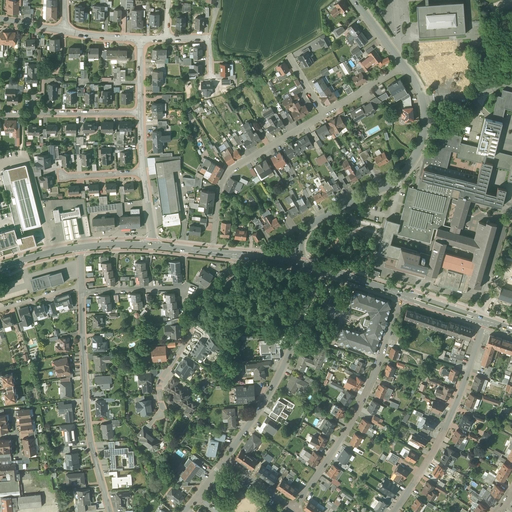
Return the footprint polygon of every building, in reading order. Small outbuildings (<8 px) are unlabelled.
[(342,0),(335,5),(336,7),(333,10),(337,15),(340,12),(341,13),(347,8),(342,0)] [(425,0),(425,5),(417,5),(419,36),(454,34),(454,30),(456,30),(456,35),(465,34),(463,2),(429,5),(428,0),(425,0)] [(18,2),(9,2),(9,4),(7,5),(7,7),(9,8),(9,13),(18,13),(18,2)] [(84,7),(76,7),(75,20),(84,20),(84,7)] [(121,10),(115,9),(114,16),(110,16),(110,20),(121,21),(121,10)] [(103,10),(97,10),(96,12),(96,20),(104,20),(104,10),(103,10)] [(132,10),(132,21),(131,21),(131,28),(143,28),(143,17),(141,15),(141,11),(141,10),(134,10),(132,10)] [(159,14),(150,14),(150,24),(159,25),(159,14)] [(185,17),(177,17),(177,29),(185,29),(185,17)] [(204,18),(196,18),(195,29),(204,29),(204,18)] [(361,32),(354,23),(348,28),(351,34),(346,38),(349,41),(350,41),(361,32)] [(368,41),(361,32),(350,41),(353,44),(356,41),(360,46),(368,41)] [(319,41),(322,47),(324,46),(325,48),(331,45),(325,33),(319,36),(321,40),(319,41)] [(59,39),(50,39),(51,46),(51,50),(50,50),(50,51),(51,51),(51,50),(59,50),(59,46),(59,39)] [(35,40),(26,40),(26,48),(32,47),(32,49),(33,49),(35,48),(35,40)] [(310,51),(306,44),(300,48),(304,54),(308,52),(310,51)] [(202,58),(202,47),(193,47),(194,58),(202,58)] [(358,47),(351,52),(354,55),(361,50),(358,47)] [(80,48),(69,48),(69,57),(80,57),(80,48)] [(99,48),(89,48),(89,51),(88,51),(88,57),(89,57),(94,57),(94,59),(94,60),(99,60),(99,48)] [(160,49),(153,49),(153,58),(157,58),(157,60),(165,60),(165,58),(167,58),(167,49),(160,49)] [(117,50),(107,51),(107,59),(117,59),(117,50)] [(127,50),(117,50),(117,59),(127,59),(127,50)] [(374,50),(368,55),(370,57),(372,59),(378,55),(374,50)] [(304,54),(298,57),(304,68),(314,62),(308,52),(304,54)] [(372,59),(362,67),(365,72),(370,69),(368,66),(374,62),(376,64),(378,62),(382,60),(378,55),(372,59)] [(363,61),(362,60),(357,64),(360,68),(362,67),(372,59),(370,57),(368,58),(363,61)] [(388,58),(382,61),(382,60),(378,62),(381,66),(390,61),(388,58)] [(284,63),(276,67),(281,75),(285,73),(289,71),(284,63)] [(230,75),(229,64),(221,64),(221,76),(228,76),(230,76),(230,75)] [(28,74),(37,74),(36,65),(27,65),(28,74)] [(202,65),(194,65),(195,69),(189,69),(189,74),(195,74),(195,75),(202,75),(202,68),(202,65)] [(285,73),(281,75),(277,77),(280,81),(287,76),(285,73)] [(359,74),(354,77),(356,80),(354,81),(357,86),(366,80),(362,75),(361,73),(359,74)] [(37,74),(28,74),(27,74),(27,83),(38,82),(38,74),(37,74)] [(321,78),(313,83),(319,92),(328,87),(329,87),(326,82),(325,83),(321,78)] [(400,79),(388,86),(393,95),(393,94),(404,88),(403,86),(404,85),(400,79)] [(347,94),(353,92),(349,83),(343,85),(347,94)] [(57,84),(49,84),(49,98),(57,99),(57,84)] [(302,87),(289,94),(291,97),(291,98),(291,97),(297,94),(304,90),(302,87)] [(328,87),(319,92),(322,97),(321,97),(322,99),(333,92),(331,93),(328,87)] [(404,88),(393,94),(395,98),(397,97),(398,99),(408,94),(405,90),(404,88)] [(511,91),(503,90),(501,97),(498,96),(493,114),(493,115),(503,118),(505,109),(511,110),(511,91)] [(76,92),(67,92),(67,103),(76,103),(76,92)] [(112,92),(103,92),(103,103),(112,103),(112,92)] [(333,92),(322,99),(324,101),(326,104),(337,98),(333,92)] [(131,93),(122,93),(122,103),(131,103),(131,93)] [(15,95),(8,95),(8,104),(11,104),(11,105),(13,105),(14,104),(18,104),(18,101),(18,100),(18,99),(18,95),(15,95)] [(294,102),(291,97),(291,98),(291,97),(285,100),(283,102),(287,109),(292,106),(295,111),(292,113),(296,120),(302,116),(295,103),(294,102)] [(376,97),(369,101),(370,103),(371,103),(373,107),(382,102),(376,97)] [(303,107),(299,101),(295,103),(302,116),(309,113),(305,106),(303,107)] [(370,103),(362,108),(361,106),(350,113),(353,117),(356,115),(358,119),(365,115),(366,116),(369,115),(370,116),(371,117),(373,115),(374,114),(373,112),(375,111),(373,107),(371,103),(370,103)] [(339,116),(337,118),(334,119),(340,130),(343,128),(346,126),(343,121),(340,116),(339,116)] [(459,153),(457,157),(481,163),(482,161),(492,163),(492,166),(510,170),(511,161),(511,155),(495,151),(502,122),(485,118),(477,147),(461,143),(461,145),(459,153)] [(340,130),(334,119),(331,121),(332,121),(329,123),(330,125),(334,132),(335,133),(340,130)] [(278,122),(275,124),(279,131),(285,127),(281,120),(278,122)] [(16,121),(6,121),(6,124),(5,125),(5,126),(6,127),(6,131),(15,131),(16,131),(16,128),(16,121)] [(131,122),(120,122),(120,131),(131,131),(131,122)] [(113,123),(102,123),(102,132),(113,132),(113,123)] [(257,134),(256,132),(255,132),(254,133),(253,134),(251,131),(254,130),(252,126),(251,127),(248,123),(243,126),(244,126),(247,132),(251,138),(255,145),(261,141),(257,134)] [(95,124),(84,124),(84,132),(95,132),(95,124)] [(271,126),(268,128),(272,134),(279,131),(275,124),(271,126)] [(325,125),(316,130),(322,139),(331,134),(327,127),(325,125)] [(40,127),(28,127),(28,135),(40,135),(40,127)] [(158,131),(153,132),(153,142),(162,141),(170,140),(170,135),(161,136),(161,131),(158,131)] [(319,139),(314,131),(311,133),(316,141),(319,139)] [(462,136),(444,132),(442,140),(439,139),(434,158),(433,165),(445,168),(450,151),(459,153),(461,145),(460,144),(462,136)] [(411,135),(396,133),(395,138),(403,139),(402,148),(402,152),(409,153),(411,135)] [(307,136),(300,140),(297,142),(297,141),(297,142),(300,148),(302,150),(307,147),(307,148),(308,147),(307,145),(310,143),(311,145),(312,144),(307,136)] [(248,140),(244,142),(248,149),(255,145),(251,138),(248,140)] [(162,141),(153,142),(154,152),(162,151),(162,141)] [(294,143),(293,141),(291,143),(288,145),(289,147),(287,148),(285,149),(287,152),(290,158),(292,157),(293,157),(296,155),(295,153),(298,152),(299,153),(302,151),(302,150),(300,148),(298,149),(294,143)] [(233,152),(230,147),(227,148),(235,161),(241,157),(237,150),(233,152)] [(110,148),(102,149),(102,150),(102,158),(103,164),(111,163),(110,153),(110,148)] [(227,148),(221,152),(229,165),(235,161),(227,148)] [(370,157),(366,150),(362,152),(366,160),(370,157)] [(129,151),(120,152),(121,157),(121,162),(130,162),(129,151)] [(287,165),(280,152),(275,155),(283,167),(287,165)] [(384,152),(374,158),(379,166),(389,160),(384,152)] [(91,153),(82,154),(83,165),(91,164),(91,153)] [(50,155),(42,156),(42,162),(37,162),(37,166),(37,168),(40,167),(51,166),(50,155)] [(70,155),(59,155),(59,160),(62,160),(63,166),(71,166),(70,155)] [(283,167),(275,155),(271,157),(278,170),(283,167)] [(434,158),(425,155),(422,165),(419,178),(420,179),(417,188),(417,189),(409,187),(404,207),(445,217),(450,199),(451,199),(451,197),(451,196),(452,192),(459,193),(458,196),(470,198),(472,199),(477,180),(478,176),(445,168),(433,165),(434,158)] [(160,157),(155,158),(157,182),(159,195),(160,199),(160,204),(163,220),(171,219),(179,218),(173,171),(181,170),(180,156),(172,157),(160,157)] [(266,160),(262,162),(258,164),(259,164),(256,166),(256,167),(262,176),(267,173),(267,174),(272,171),(266,160)] [(334,172),(327,161),(324,163),(326,167),(327,166),(331,173),(334,172)] [(482,161),(481,163),(478,176),(477,180),(472,199),(502,206),(506,189),(498,187),(496,194),(485,191),(491,168),(492,166),(492,163),(482,161)] [(216,165),(211,162),(209,166),(207,170),(219,177),(224,169),(216,165)] [(348,162),(343,166),(345,170),(348,169),(351,167),(348,162)] [(42,226),(25,165),(10,169),(1,171),(2,176),(17,232),(42,226)] [(359,169),(356,171),(353,165),(351,167),(358,179),(363,176),(359,169)] [(366,165),(359,169),(363,176),(370,171),(366,165)] [(262,176),(256,167),(253,169),(261,181),(264,180),(262,176)] [(358,179),(351,167),(348,169),(351,174),(349,176),(352,182),(358,179)] [(219,177),(207,170),(204,174),(210,177),(208,179),(216,183),(219,177)] [(52,176),(43,177),(44,177),(39,178),(40,182),(44,182),(44,187),(53,187),(52,176)] [(243,184),(230,178),(225,189),(233,193),(235,188),(243,191),(245,186),(242,185),(243,184)] [(320,181),(318,178),(314,180),(318,187),(319,186),(322,184),(320,181)] [(337,181),(330,185),(328,181),(326,182),(324,178),(320,181),(325,190),(329,196),(332,194),(332,195),(337,192),(341,189),(337,181)] [(131,184),(124,185),(125,192),(134,191),(133,183),(131,184)] [(116,184),(106,184),(107,192),(116,191),(116,184)] [(99,185),(89,186),(89,193),(99,193),(99,185)] [(79,186),(69,187),(70,194),(79,194),(79,186)] [(297,199),(292,190),(288,192),(289,193),(290,195),(293,200),(293,201),(296,200),(297,199)] [(322,191),(313,197),(317,203),(329,196),(325,190),(322,191)] [(215,192),(202,191),(200,204),(199,203),(198,203),(198,204),(199,204),(213,206),(215,192)] [(290,195),(289,193),(283,196),(288,205),(293,202),(296,206),(293,201),(293,200),(290,195)] [(457,203),(451,223),(450,224),(452,224),(451,227),(449,232),(458,234),(461,226),(462,227),(462,226),(461,226),(470,198),(458,196),(458,198),(459,198),(458,199),(453,197),(452,202),(457,203)] [(308,200),(302,204),(306,210),(312,206),(308,200)] [(279,202),(275,204),(282,215),(286,213),(279,202)] [(213,206),(199,204),(198,207),(199,207),(204,208),(204,212),(207,213),(207,216),(212,216),(213,206)] [(299,205),(296,207),(300,213),(306,210),(302,204),(299,205)] [(296,206),(288,211),(292,218),(300,213),(296,207),(296,206)] [(69,212),(59,214),(61,221),(62,220),(70,219),(78,218),(81,217),(79,207),(75,208),(75,211),(69,212)] [(445,217),(404,207),(401,218),(400,223),(399,224),(397,235),(430,243),(434,227),(437,228),(449,232),(451,227),(444,225),(445,217)] [(130,216),(131,227),(140,227),(140,209),(130,209),(130,216)] [(281,225),(276,218),(272,220),(269,215),(266,216),(274,229),(281,225)] [(131,227),(130,216),(123,216),(120,217),(121,228),(131,227)] [(274,229),(266,216),(264,218),(267,223),(263,226),(268,233),(274,229)] [(105,217),(102,217),(102,218),(93,219),(93,230),(115,228),(114,217),(105,218),(105,217)] [(70,219),(62,220),(64,231),(66,241),(81,238),(80,228),(78,218),(70,219)] [(262,227),(257,220),(253,222),(258,229),(262,227)] [(397,235),(399,224),(386,220),(377,254),(386,257),(383,267),(424,278),(426,272),(428,264),(418,261),(420,253),(401,248),(390,245),(393,234),(397,235)] [(224,222),(222,222),(220,237),(229,238),(231,223),(230,223),(224,222)] [(496,224),(486,222),(486,224),(479,222),(474,239),(491,243),(496,224)] [(2,230),(0,230),(0,249),(5,248),(10,246),(9,246),(14,245),(19,243),(23,242),(21,236),(18,237),(17,232),(15,226),(8,229),(2,230)] [(199,227),(190,226),(189,233),(193,234),(200,234),(200,235),(201,227),(199,227)] [(449,232),(437,228),(437,229),(434,238),(451,243),(475,250),(488,254),(491,243),(474,239),(459,234),(458,234),(449,232)] [(246,240),(247,231),(236,229),(235,238),(246,240)] [(257,232),(253,235),(257,242),(261,239),(257,232)] [(472,260),(443,252),(446,242),(451,243),(435,239),(428,264),(426,272),(432,274),(436,275),(435,281),(434,281),(434,284),(467,293),(467,291),(469,284),(473,286),(481,288),(482,284),(479,283),(487,258),(489,258),(490,254),(488,254),(475,250),(472,260)] [(206,271),(202,269),(196,279),(200,281),(207,285),(207,286),(213,276),(206,272),(206,271)] [(60,271),(30,280),(33,293),(64,284),(60,271)] [(511,291),(501,288),(499,295),(498,298),(511,302),(511,291)] [(374,296),(367,294),(367,295),(355,290),(350,305),(368,311),(371,317),(367,330),(360,334),(342,328),(337,343),(352,347),(374,354),(375,354),(379,342),(378,342),(379,340),(384,327),(387,320),(386,320),(390,308),(391,307),(390,307),(391,306),(388,301),(387,301),(374,297),(374,296)] [(66,294),(54,298),(57,306),(64,304),(65,308),(69,307),(70,308),(73,307),(70,293),(66,295),(66,294)] [(337,302),(331,299),(328,304),(334,308),(337,302)] [(141,301),(133,301),(133,302),(134,308),(134,309),(143,308),(142,301),(141,301)] [(54,303),(47,305),(51,316),(57,315),(54,303)] [(34,306),(37,316),(47,313),(44,304),(34,306)] [(28,307),(25,308),(24,308),(21,309),(19,310),(22,318),(25,326),(32,323),(29,316),(31,315),(30,311),(29,311),(28,307)] [(414,312),(407,310),(404,319),(411,321),(414,312)] [(426,316),(414,312),(411,321),(423,325),(426,316)] [(12,315),(8,316),(2,318),(1,318),(2,321),(3,323),(4,327),(2,328),(3,332),(6,331),(5,327),(15,324),(12,315)] [(102,316),(93,316),(94,327),(96,327),(103,327),(102,316)] [(437,320),(426,316),(423,325),(434,328),(437,320)] [(448,324),(437,320),(434,328),(446,332),(449,322),(448,324)] [(460,326),(449,322),(446,332),(445,334),(456,338),(457,336),(460,326)] [(172,326),(166,326),(167,333),(172,333),(172,338),(177,337),(176,336),(181,336),(180,330),(180,326),(180,325),(179,325),(172,326)] [(473,330),(460,326),(457,336),(464,339),(469,340),(473,330)] [(407,332),(401,330),(396,344),(402,346),(407,332)] [(205,331),(199,340),(205,344),(210,336),(207,333),(205,331)] [(502,339),(490,335),(486,346),(487,346),(493,348),(499,350),(502,339)] [(101,336),(93,337),(94,351),(95,351),(99,351),(98,351),(107,350),(106,345),(102,345),(101,336)] [(220,349),(210,336),(205,344),(211,348),(210,350),(216,354),(220,349)] [(464,339),(457,336),(456,338),(453,347),(461,350),(464,339)] [(69,338),(60,339),(60,346),(58,346),(59,351),(65,351),(68,351),(70,351),(69,346),(70,346),(70,342),(69,342),(69,338)] [(281,338),(276,338),(276,340),(270,340),(270,344),(271,344),(271,345),(274,345),(280,345),(280,346),(284,346),(284,342),(286,342),(286,339),(281,340),(281,338)] [(511,350),(511,342),(502,339),(499,350),(511,354),(511,350)] [(191,352),(190,353),(196,356),(203,361),(210,350),(211,348),(205,344),(199,340),(191,352)] [(271,344),(270,344),(270,340),(259,341),(260,346),(264,346),(264,354),(271,354),(271,355),(272,355),(272,354),(275,353),(275,349),(274,345),(271,345),(271,344)] [(352,347),(337,343),(336,347),(347,351),(349,347),(374,355),(374,354),(352,347)] [(165,346),(151,348),(153,361),(167,360),(165,346)] [(493,348),(487,346),(481,364),(487,366),(488,366),(493,350),(493,348)] [(320,347),(314,361),(313,361),(311,366),(311,367),(318,370),(327,350),(320,347)] [(461,350),(453,347),(450,357),(456,359),(462,361),(464,356),(459,354),(461,350)] [(398,350),(392,348),(389,356),(395,359),(398,353),(398,350)] [(303,349),(298,361),(299,361),(296,369),(303,372),(306,364),(311,366),(313,361),(309,359),(306,357),(306,356),(307,357),(309,352),(303,349)] [(196,356),(190,353),(191,352),(190,351),(187,356),(193,360),(196,356)] [(99,355),(94,355),(94,359),(95,359),(96,370),(106,370),(105,361),(110,361),(110,359),(113,358),(113,356),(99,357),(99,355)] [(63,359),(60,359),(60,360),(55,361),(56,367),(54,368),(54,371),(57,370),(58,376),(64,375),(64,376),(66,375),(71,374),(70,374),(69,367),(70,367),(69,364),(68,364),(67,358),(63,359)] [(187,362),(183,359),(179,366),(178,365),(174,371),(181,375),(186,378),(189,375),(191,376),(193,374),(193,373),(195,369),(191,366),(187,364),(187,362)] [(200,364),(194,361),(191,366),(195,369),(196,370),(200,364)] [(359,361),(356,366),(352,364),(351,368),(362,373),(364,370),(363,369),(365,364),(364,363),(359,361)] [(270,362),(259,363),(259,364),(246,365),(246,371),(254,371),(255,379),(265,379),(264,367),(271,366),(270,362)] [(395,368),(388,365),(384,373),(385,374),(383,379),(392,382),(394,377),(392,376),(395,368)] [(488,366),(487,366),(484,373),(490,375),(493,368),(488,366)] [(446,369),(443,368),(442,369),(440,373),(441,375),(444,376),(446,375),(449,376),(450,372),(447,371),(446,369)] [(459,371),(451,369),(450,372),(449,376),(448,378),(449,378),(456,381),(456,380),(459,371)] [(329,379),(331,380),(333,374),(328,372),(323,384),(326,385),(329,379)] [(12,373),(0,375),(3,387),(7,386),(8,391),(2,392),(5,404),(18,402),(16,389),(14,390),(13,385),(15,385),(12,373)] [(146,374),(138,374),(139,379),(141,379),(142,383),(143,384),(143,392),(152,392),(151,375),(151,373),(146,374)] [(104,376),(95,376),(95,384),(99,383),(100,390),(110,389),(110,383),(112,382),(112,375),(111,376),(111,377),(104,377),(104,376)] [(301,380),(292,375),(289,381),(290,381),(286,389),(289,391),(290,392),(290,391),(294,393),(298,387),(305,390),(308,384),(304,382),(301,380)] [(484,379),(476,376),(472,387),(473,387),(473,388),(475,389),(476,388),(481,390),(484,379)] [(314,380),(306,377),(304,382),(308,384),(311,386),(314,380)] [(357,377),(354,381),(349,377),(344,387),(345,388),(349,390),(351,386),(358,391),(364,382),(357,377)] [(173,378),(165,389),(171,392),(175,386),(178,381),(173,378)] [(71,382),(60,383),(61,398),(71,398),(71,397),(72,397),(72,393),(71,393),(71,382)] [(388,388),(380,385),(375,394),(383,398),(388,388)] [(179,388),(175,386),(172,392),(175,394),(173,397),(171,396),(168,396),(166,399),(167,402),(169,403),(172,403),(174,400),(183,406),(184,405),(187,408),(184,413),(190,416),(197,405),(191,401),(191,402),(187,400),(190,395),(179,388)] [(254,386),(236,387),(237,403),(255,402),(254,386)] [(452,389),(444,386),(443,390),(441,395),(440,395),(449,399),(452,389)] [(388,388),(383,398),(391,401),(392,401),(388,400),(392,390),(388,388)] [(354,396),(347,392),(341,400),(348,405),(354,396)] [(478,397),(470,394),(464,408),(472,411),(474,407),(478,409),(480,405),(478,404),(480,398),(477,397),(478,397)] [(281,396),(272,411),(279,415),(286,419),(288,415),(282,411),(286,404),(288,406),(287,407),(289,407),(289,406),(292,408),(295,404),(281,396)] [(495,400),(482,396),(481,399),(494,404),(495,400)] [(105,401),(96,401),(97,412),(97,415),(97,416),(106,416),(105,401)] [(145,401),(140,402),(140,403),(137,403),(137,409),(141,408),(142,414),(152,413),(150,401),(145,401)] [(380,405),(372,401),(368,410),(375,414),(380,405)] [(443,406),(434,401),(431,406),(428,405),(427,408),(430,409),(440,414),(443,406)] [(72,404),(64,405),(64,402),(58,402),(59,408),(61,407),(63,413),(65,413),(66,422),(73,421),(72,410),(72,404)] [(345,411),(338,407),(335,405),(330,412),(340,418),(345,411)] [(234,409),(223,410),(223,419),(228,418),(229,428),(236,428),(234,409)] [(25,410),(24,410),(21,410),(21,411),(19,411),(19,415),(16,415),(17,419),(20,418),(31,417),(30,410),(25,410)] [(279,415),(272,411),(269,416),(276,420),(279,415)] [(485,418),(473,413),(472,417),(484,422),(485,418)] [(8,415),(0,416),(0,432),(10,432),(8,415)] [(471,419),(463,415),(459,426),(468,430),(470,426),(469,426),(471,419)] [(31,417),(20,418),(21,426),(21,425),(32,424),(31,417)] [(277,425),(267,418),(264,421),(265,421),(260,427),(263,429),(264,428),(273,435),(277,429),(276,428),(278,425),(277,424),(277,425)] [(436,423),(426,418),(425,420),(423,419),(420,424),(423,426),(432,430),(436,423)] [(370,423),(363,419),(358,428),(365,432),(365,433),(372,437),(374,434),(372,433),(374,430),(369,427),(370,423)] [(335,425),(328,420),(327,421),(322,429),(322,430),(330,434),(334,428),(333,428),(335,425)] [(32,424),(21,425),(21,426),(22,433),(28,432),(33,431),(32,424)] [(74,424),(60,426),(61,429),(66,429),(67,445),(67,446),(69,445),(76,445),(76,444),(74,424)] [(111,424),(102,425),(104,439),(113,438),(111,424)] [(143,428),(139,434),(143,437),(144,436),(146,438),(149,434),(148,433),(148,432),(143,428)] [(464,434),(456,431),(452,440),(456,442),(455,446),(463,450),(466,444),(462,442),(461,440),(463,438),(465,439),(467,436),(464,434)] [(490,435),(484,432),(481,438),(487,441),(490,435)] [(226,435),(216,433),(214,439),(225,442),(226,435)] [(149,434),(146,438),(144,436),(143,437),(139,434),(138,436),(142,439),(140,441),(149,447),(151,447),(155,449),(160,442),(149,434)] [(252,434),(251,437),(241,450),(249,456),(255,448),(262,441),(257,437),(256,437),(252,434)] [(355,434),(350,443),(357,447),(362,438),(355,434)] [(417,439),(415,438),(415,437),(412,435),(409,440),(414,443),(413,446),(418,449),(420,446),(423,447),(427,440),(419,436),(417,439)] [(327,440),(320,436),(318,439),(313,437),(310,442),(310,443),(319,448),(322,449),(327,440)] [(29,439),(23,440),(24,448),(24,447),(35,446),(34,439),(34,438),(29,439)] [(10,440),(0,440),(0,455),(11,455),(11,451),(10,451),(10,448),(11,448),(10,443),(9,444),(9,440),(10,440)] [(219,442),(210,440),(207,455),(216,456),(219,442)] [(319,448),(310,443),(308,445),(317,451),(319,448)] [(35,446),(24,447),(24,448),(25,455),(36,454),(35,446)] [(128,448),(104,450),(105,457),(110,457),(111,469),(116,468),(115,455),(126,454),(126,457),(128,457),(129,467),(134,467),(133,452),(136,451),(128,452),(128,448)] [(458,454),(447,448),(446,451),(445,450),(444,451),(445,451),(443,454),(444,455),(441,460),(445,463),(446,461),(449,462),(453,456),(456,458),(458,454)] [(241,450),(235,458),(252,470),(257,461),(249,456),(241,450)] [(344,450),(338,459),(345,464),(351,454),(344,450)] [(418,456),(409,451),(408,453),(406,457),(405,459),(409,461),(409,460),(414,463),(418,456)] [(321,457),(314,452),(312,455),(306,452),(303,457),(307,461),(315,466),(321,457)] [(78,453),(66,454),(66,459),(67,459),(68,468),(68,469),(79,467),(78,467),(77,461),(78,461),(78,453)] [(273,458),(266,453),(263,458),(270,462),(273,458)] [(399,457),(392,453),(390,458),(397,462),(399,457)] [(303,457),(301,456),(298,459),(305,464),(307,461),(303,457)] [(203,462),(197,457),(194,462),(200,466),(203,462)] [(192,461),(189,459),(184,465),(187,467),(184,472),(183,471),(180,474),(181,476),(188,482),(195,473),(200,467),(200,466),(194,462),(193,461),(192,461)] [(22,463),(10,464),(0,464),(0,473),(10,473),(16,473),(16,470),(23,469),(22,463)] [(511,468),(503,463),(499,470),(507,475),(511,468)] [(269,471),(261,465),(256,473),(264,478),(269,471)] [(333,465),(327,474),(334,479),(340,470),(333,465)] [(445,469),(438,465),(433,473),(440,478),(445,469)] [(408,472),(399,466),(394,473),(398,475),(403,479),(404,479),(408,472)] [(200,467),(195,473),(198,475),(199,474),(201,475),(205,471),(200,467)] [(272,468),(269,471),(264,478),(272,484),(277,476),(278,474),(279,473),(272,468)] [(507,475),(499,470),(496,477),(503,481),(507,475)] [(16,473),(10,473),(10,481),(19,480),(20,480),(20,472),(16,473)] [(33,472),(20,473),(20,480),(20,481),(37,479),(37,473),(33,474),(33,472)] [(84,473),(66,475),(67,485),(72,485),(72,480),(77,479),(78,484),(85,483),(84,480),(84,474),(84,473)] [(128,477),(117,477),(117,474),(116,474),(116,477),(112,477),(113,488),(118,487),(118,483),(126,482),(127,487),(127,485),(132,484),(131,474),(127,474),(128,477)] [(295,478),(289,474),(286,477),(289,479),(286,482),(290,485),(295,478)] [(403,479),(398,475),(394,481),(400,485),(403,479)] [(494,481),(487,476),(484,481),(491,485),(494,481)] [(286,482),(282,479),(277,487),(285,493),(290,485),(286,482)] [(10,481),(0,482),(2,498),(11,497),(20,496),(19,480),(10,481)] [(390,481),(389,481),(384,488),(393,494),(398,487),(390,481)] [(434,487),(428,483),(422,491),(428,495),(429,495),(431,491),(434,487)] [(298,490),(290,485),(285,493),(293,498),(298,490)] [(448,491),(438,485),(436,488),(446,494),(448,491)] [(503,491),(495,485),(490,493),(498,498),(503,491)] [(185,494),(175,487),(174,489),(173,488),(167,495),(168,496),(167,498),(176,505),(178,503),(179,504),(185,497),(183,496),(185,494)] [(90,489),(76,491),(78,511),(80,511),(80,508),(79,504),(85,503),(85,506),(88,506),(91,505),(90,489)] [(490,493),(486,490),(482,497),(481,497),(486,500),(485,500),(493,506),(498,498),(490,493)] [(350,500),(353,497),(344,491),(341,494),(350,500)] [(437,495),(431,491),(429,495),(428,495),(427,497),(433,500),(437,495)] [(482,497),(474,491),(472,494),(479,499),(479,500),(481,497),(482,497)] [(131,493),(117,494),(117,499),(118,503),(117,503),(118,508),(126,507),(125,498),(131,497),(131,493)] [(20,496),(11,497),(13,509),(42,506),(41,494),(36,495),(36,494),(35,494),(35,495),(20,496)] [(11,497),(2,498),(3,511),(12,511),(13,509),(11,497)] [(424,503),(417,499),(411,507),(418,511),(424,503)] [(383,511),(388,505),(382,500),(377,506),(377,505),(374,509),(378,511),(383,511)] [(311,511),(316,506),(309,501),(304,508),(309,511),(311,511)] [(336,505),(333,503),(331,506),(330,508),(336,511),(340,507),(336,505)] [(484,511),(487,509),(479,503),(474,510),(476,511),(484,511)]
